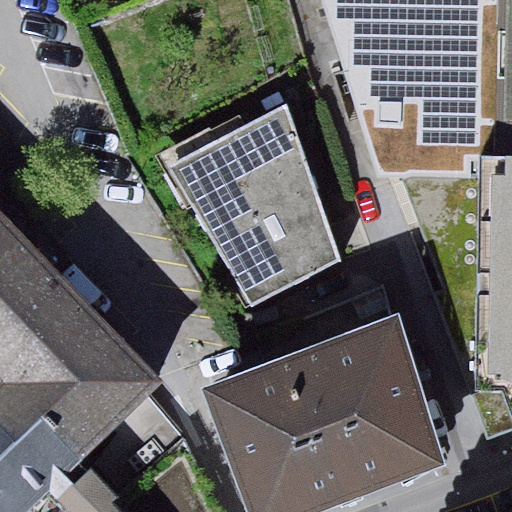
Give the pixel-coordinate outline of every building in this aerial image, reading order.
[(345,273),(287,105),(161,168),(254,316),(345,273)] [(511,158),(476,159),(476,400),(499,400),(511,431),(511,158)] [(0,218),(0,511),(28,511),(162,383),(0,218)] [(396,325),(202,396),(245,511),(348,511),(451,474),(396,325)] [(122,511),(95,481),(59,511),(122,511)]
